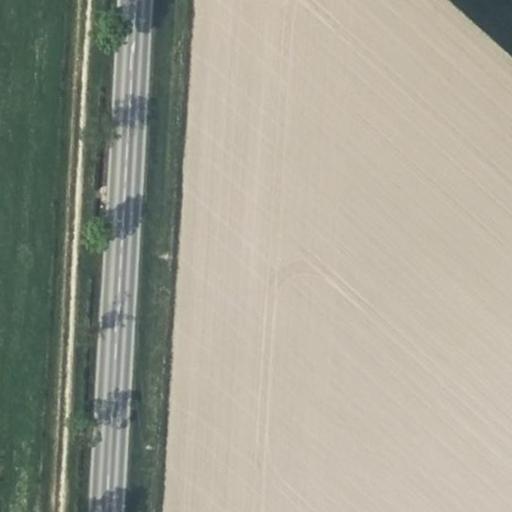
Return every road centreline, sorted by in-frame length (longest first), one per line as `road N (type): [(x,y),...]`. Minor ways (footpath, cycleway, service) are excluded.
road 1 (secondary): [(102,511),(133,0)]
road 2 (track): [(51,511),(81,0)]
